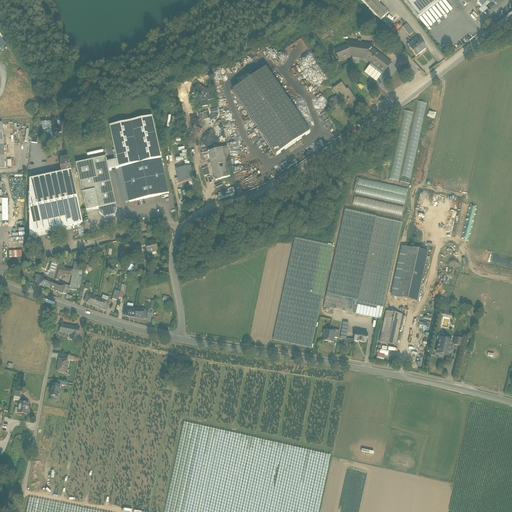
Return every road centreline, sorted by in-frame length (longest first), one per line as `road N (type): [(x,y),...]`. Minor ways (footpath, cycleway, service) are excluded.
road 1 (unclassified): [(511,17),(280,182),(201,211),(178,231)]
road 2 (unclassified): [(511,402),(178,338)]
road 3 (residential): [(0,268),(165,223),(178,231)]
road 4 (residential): [(35,427),(59,304)]
road 5 (unclassified): [(178,338),(59,304)]
